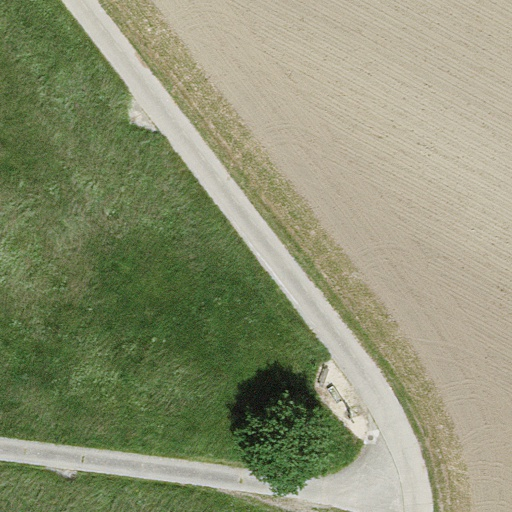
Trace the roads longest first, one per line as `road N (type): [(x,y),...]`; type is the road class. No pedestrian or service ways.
road 1 (track): [(402,511),(387,418),(71,0)]
road 2 (track): [(0,437),(402,484)]
